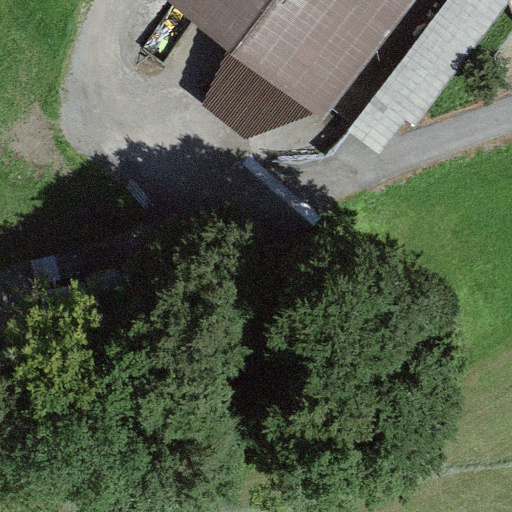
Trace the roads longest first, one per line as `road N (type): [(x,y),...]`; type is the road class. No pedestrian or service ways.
road 1 (track): [(122,0),(112,24),(107,95),(132,140),(221,195),(309,183)]
road 2 (residential): [(511,111),(309,183)]
